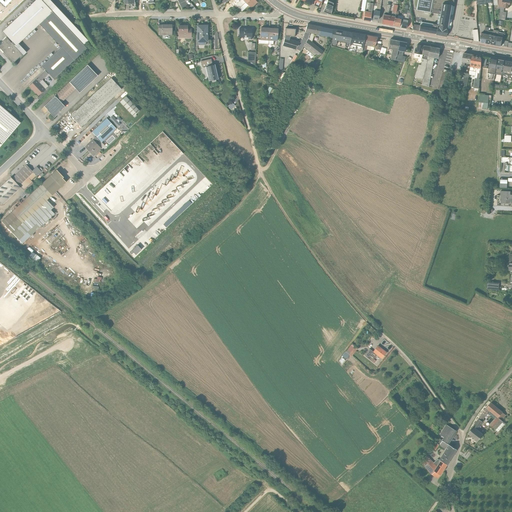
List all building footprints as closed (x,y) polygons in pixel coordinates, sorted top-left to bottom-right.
[(61,47),(79,30),(50,0),(35,0),(2,31),(12,41),(11,42),(6,37),(2,41),(2,42),(0,44),(0,48),(13,62),(19,57),(20,58),(26,52),(18,43),(39,24),(61,47)] [(251,9),(257,2),(255,0),(240,0),(235,5),(241,12),(248,6),(251,9)] [(333,0),(327,0),(323,12),(331,15),(333,0)] [(364,12),(363,21),(370,22),(371,10),(372,3),(372,0),(361,0),(360,11),(364,11),(364,12)] [(378,21),(381,0),(377,0),(377,4),(372,3),(371,10),(373,10),(372,20),(378,21)] [(392,0),(392,3),(393,3),(391,14),(388,13),(385,25),(392,26),(397,0),(392,0)] [(430,12),(431,0),(417,0),(416,10),(429,12),(430,12)] [(419,25),(419,30),(418,31),(435,34),(435,35),(436,35),(439,35),(441,36),(445,36),(446,36),(447,29),(445,29),(446,28),(446,27),(447,27),(451,6),(452,6),(453,0),(431,0),(430,12),(437,14),(439,14),(437,25),(436,25),(420,22),(419,25)] [(504,0),(498,0),(498,7),(508,8),(509,5),(510,5),(510,1),(504,0)] [(388,13),(390,5),(387,4),(384,15),(383,14),(382,24),(385,25),(388,13)] [(408,5),(405,5),(400,27),(406,28),(408,20),(407,20),(408,17),(409,13),(407,13),(406,13),(408,5)] [(446,27),(446,28),(450,29),(454,6),(452,6),(451,6),(447,27),(446,27)] [(399,27),(400,18),(402,19),(403,14),(401,14),(401,16),(398,15),(398,12),(395,12),(392,26),(399,27)] [(303,47),(307,40),(311,25),(307,24),(303,37),(300,42),(289,39),(290,37),(295,37),(295,29),(285,28),(285,37),(282,46),(296,50),(296,49),(300,51),(303,47)] [(162,25),(158,25),(158,32),(159,32),(159,35),(172,35),(172,25),(162,25)] [(187,25),(178,25),(178,37),(187,38),(191,38),(191,29),(187,29),(187,25)] [(322,51),(312,42),(314,34),(331,38),(332,29),(311,25),(307,40),(303,47),(314,56),(315,54),(319,57),(322,51)] [(207,26),(197,26),(197,45),(206,45),(206,41),(207,41),(207,26)] [(261,27),(260,40),(264,40),(264,43),(268,44),(268,41),(269,27),(265,26),(265,28),(261,27)] [(273,27),(269,27),(268,41),(277,41),(278,29),(273,28),(273,27)] [(486,43),(489,28),(485,27),(484,33),(481,33),(480,42),(486,43)] [(252,29),(239,28),(239,37),(248,37),(248,39),(252,39),(252,29)] [(331,46),(335,47),(336,42),(336,41),(345,43),(345,46),(348,47),(351,33),(332,29),(331,38),(333,38),(331,43),(331,46)] [(491,44),(496,45),(499,31),(493,29),(491,44)] [(88,40),(79,30),(61,47),(41,65),(54,79),(86,48),(83,44),(88,40)] [(505,33),(499,32),(496,45),(507,47),(508,43),(508,41),(504,40),(505,33)] [(365,35),(351,33),(348,48),(362,51),(365,35)] [(365,35),(362,51),(366,52),(366,50),(373,51),(374,47),(377,37),(365,35)] [(396,56),(399,41),(390,40),(389,40),(388,49),(392,50),(390,59),(392,59),(392,63),(393,63),(395,56),(396,56)] [(404,52),(406,43),(399,41),(396,56),(395,56),(395,60),(396,61),(403,63),(405,57),(402,56),(403,52),(404,52)] [(423,46),(417,45),(416,49),(415,49),(413,56),(418,57),(417,63),(418,63),(420,63),(421,57),(422,57),(422,54),(423,46)] [(437,59),(439,48),(429,47),(427,60),(421,59),(420,65),(418,64),(414,77),(422,79),(421,85),(428,87),(434,58),(437,59)] [(248,51),(248,61),(256,62),(256,51),(248,51)] [(471,64),(472,55),(464,53),(461,66),(464,66),(465,63),(471,64)] [(482,57),(472,55),(471,64),(469,74),(475,75),(474,88),(479,88),(481,67),(482,58),(482,57)] [(491,58),(488,73),(494,74),(495,68),(496,68),(497,59),(491,58)] [(211,59),(200,61),(202,67),(205,67),(208,81),(218,79),(215,64),(214,64),(212,65),(211,59)] [(495,68),(494,74),(501,75),(502,74),(504,61),(497,59),(496,68),(495,68)] [(511,68),(511,61),(504,61),(502,74),(504,75),(505,74),(508,74),(507,80),(511,80),(511,78),(511,71),(511,68)] [(44,106),(54,117),(65,107),(61,103),(76,89),(79,93),(97,76),(87,65),(44,106)] [(48,74),(45,71),(29,86),(38,96),(45,89),(39,83),(48,74)] [(443,91),(447,73),(442,72),(437,89),(443,91)] [(469,74),(460,72),(458,86),(466,87),(469,74)] [(71,115),(82,127),(121,89),(110,78),(71,115)] [(480,95),(478,108),(487,110),(489,96),(480,95)] [(139,110),(126,96),(119,102),(134,118),(136,116),(135,114),(139,110)] [(0,146),(20,122),(0,105),(0,146)] [(102,142),(116,129),(106,118),(92,132),(96,136),(102,142)] [(100,142),(95,137),(85,147),(93,156),(104,145),(100,141),(100,142)] [(0,186),(0,202),(2,205),(20,188),(24,191),(33,183),(31,181),(42,170),(40,167),(39,169),(36,166),(32,170),(26,165),(12,178),(10,177),(0,186)] [(47,200),(66,182),(62,178),(63,177),(56,170),(1,221),(22,244),(54,213),(51,210),(53,207),(48,201),(47,200)] [(501,203),(511,204),(511,199),(511,194),(510,194),(510,192),(500,191),(500,195),(501,195),(501,203)] [(152,194),(148,198),(153,203),(157,199),(152,194)] [(29,256),(38,261),(41,256),(32,251),(29,256)] [(488,282),(487,289),(499,290),(500,283),(488,282)] [(345,352),(349,354),(353,348),(350,346),(345,352)] [(386,352),(378,346),(373,351),(370,349),(367,352),(365,355),(372,361),(377,355),(382,358),(386,352)] [(498,432),(505,424),(502,420),(506,415),(503,413),(503,412),(491,403),(468,433),(478,441),(483,434),(478,429),(483,422),(482,421),(489,411),(497,417),(490,425),(498,432)] [(442,440),(448,444),(456,430),(447,425),(440,435),(443,437),(442,440)] [(447,465),(453,454),(445,449),(439,459),(447,465)] [(435,472),(440,475),(447,465),(439,459),(438,459),(433,463),(427,456),(420,462),(431,475),(435,472)]
